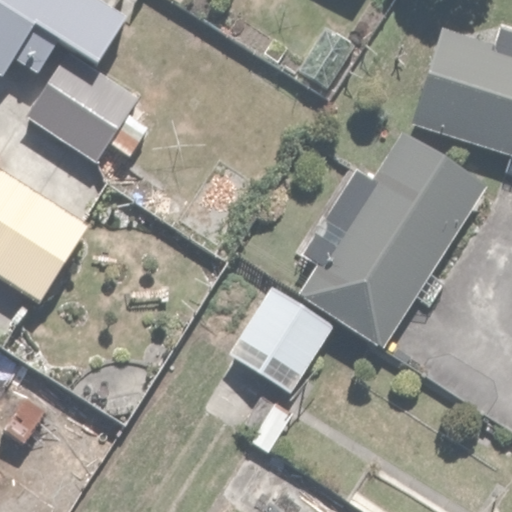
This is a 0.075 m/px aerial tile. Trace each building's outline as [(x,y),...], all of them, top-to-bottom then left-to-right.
[(0,0),(0,66),(28,22),(94,64),(134,0),(0,0)] [(511,152),(511,53),(429,32),(405,125),(511,152)] [(56,50),(17,112),(97,162),(107,147),(127,160),(150,124),(130,111),(137,101),(56,50)] [(396,131),(292,286),(375,341),(480,184),(396,131)] [(0,171),(0,279),(37,300),(84,219),(0,171)] [(331,319),(265,280),(220,355),(286,395),(331,319)]
